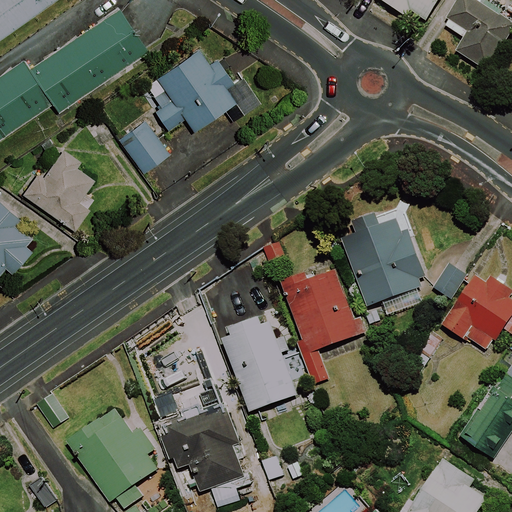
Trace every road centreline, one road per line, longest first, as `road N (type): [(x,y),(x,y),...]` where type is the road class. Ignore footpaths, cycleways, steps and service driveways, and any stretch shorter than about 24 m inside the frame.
road 1 (secondary): [(0,367),(283,170),(356,107)]
road 2 (secondary): [(511,167),(399,96)]
